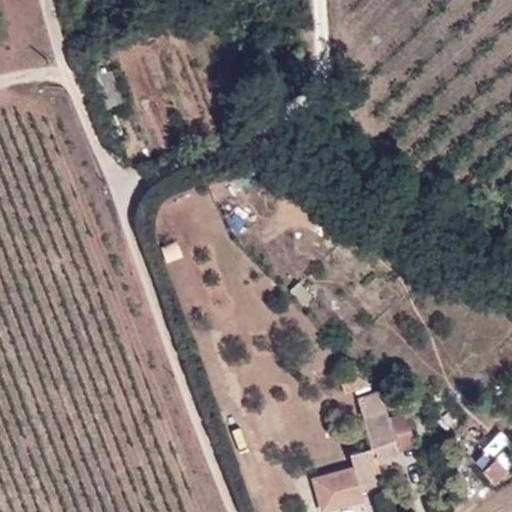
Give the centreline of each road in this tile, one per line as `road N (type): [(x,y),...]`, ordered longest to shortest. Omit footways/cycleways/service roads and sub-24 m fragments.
road 1 (unclassified): [(129,197),(240,511)]
road 2 (unclassified): [(318,0),(320,49),(307,102),(292,118),(267,142),(129,197)]
road 3 (unclassified): [(48,0),(71,81),(129,197)]
